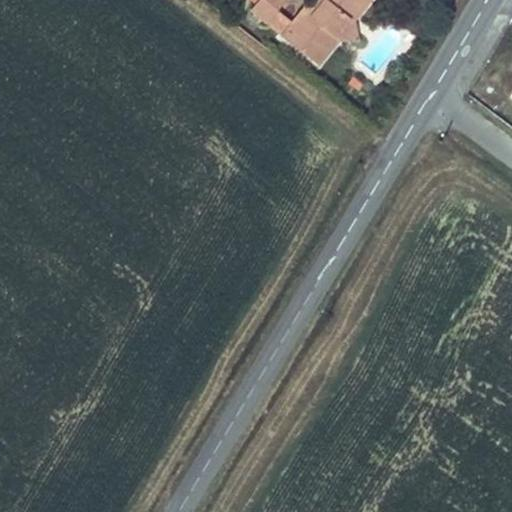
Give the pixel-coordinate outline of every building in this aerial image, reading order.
[(235,0),(264,23),(273,13),(283,0),(235,0)] [(288,24),(279,35),(316,64),(336,39),(332,36),(348,17),(352,20),(367,0),(320,0),(308,16),(293,18),(288,24)] [(301,0),(302,6),(293,18),(308,16),(320,0),(301,0)] [(273,13),(264,23),(279,35),(288,24),(273,13)] [(332,36),(336,39),(355,40),(352,20),(348,17),(332,36)]
